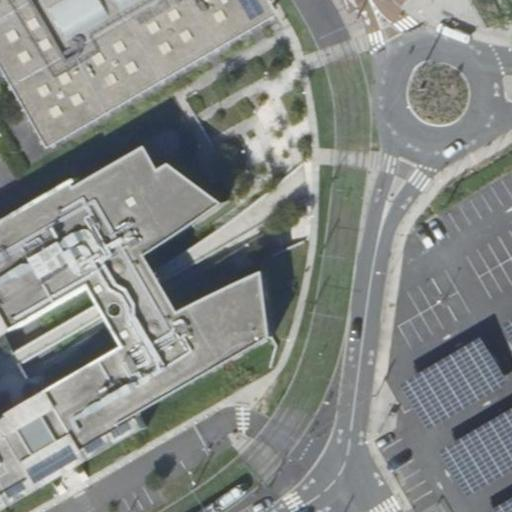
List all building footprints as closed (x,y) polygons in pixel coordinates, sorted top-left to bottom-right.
[(0,0),(0,48),(14,72),(42,120),(73,128),(160,78),(255,23),(261,0),(0,0)] [(275,11),(268,0),(261,0),(255,23),(275,11)] [(14,72),(0,48),(0,77),(3,79),(14,72)] [(53,140),(73,128),(42,120),(53,140)] [(82,173),(0,223),(0,504),(1,505),(42,482),(91,452),(145,422),(143,411),(276,335),(272,269),(184,307),(153,250),(228,199),(179,158),(165,165),(152,141),(83,182),(82,173)] [(484,336),(407,380),(433,426),(511,379),(484,336)] [(511,407),(445,447),(471,492),(511,467),(511,407)] [(511,511),(511,497),(486,511),(511,511)]
